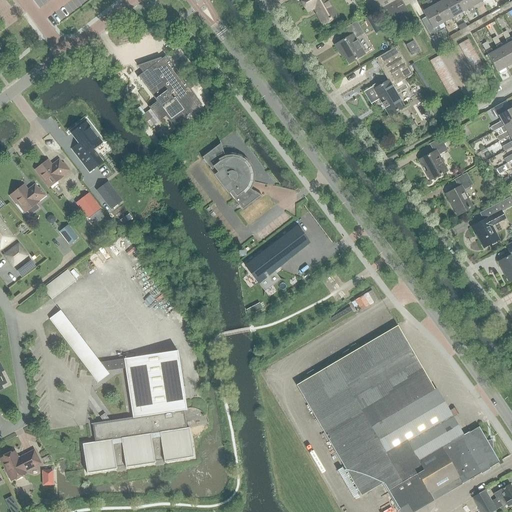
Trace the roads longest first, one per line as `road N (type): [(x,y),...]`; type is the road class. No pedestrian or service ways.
road 1 (tertiary): [(511,425),(195,0)]
road 2 (residential): [(259,0),(332,110),(511,335)]
road 3 (residential): [(1,432),(26,419),(9,311),(0,299)]
